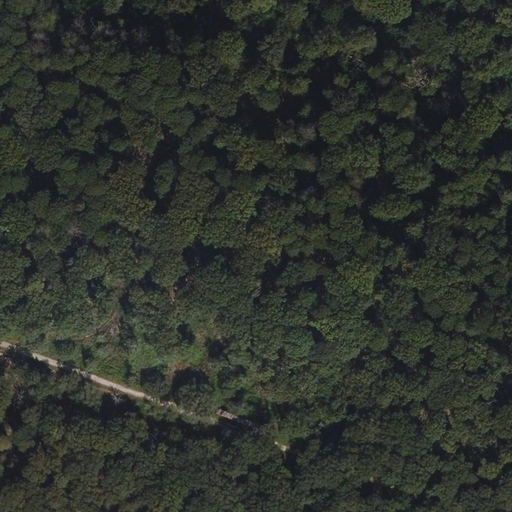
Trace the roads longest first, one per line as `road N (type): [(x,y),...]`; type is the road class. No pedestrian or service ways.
road 1 (track): [(226,511),(511,5)]
road 2 (track): [(0,355),(432,511)]
